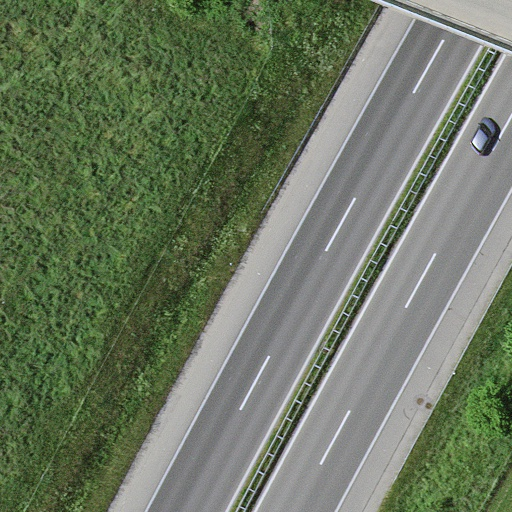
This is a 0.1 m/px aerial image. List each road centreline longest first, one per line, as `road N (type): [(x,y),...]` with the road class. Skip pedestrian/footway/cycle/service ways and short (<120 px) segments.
road 1 (motorway): [(467,0),(186,511)]
road 2 (motorway): [(296,511),(511,116)]
